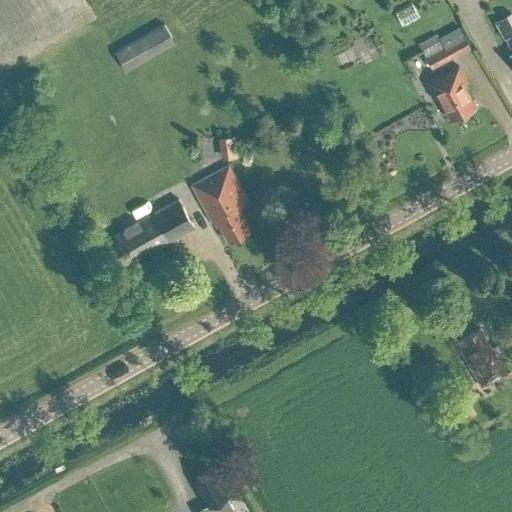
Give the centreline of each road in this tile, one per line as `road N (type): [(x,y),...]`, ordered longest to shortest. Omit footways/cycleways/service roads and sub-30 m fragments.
road 1 (tertiary): [(0,436),(511,152)]
road 2 (track): [(9,511),(150,433)]
